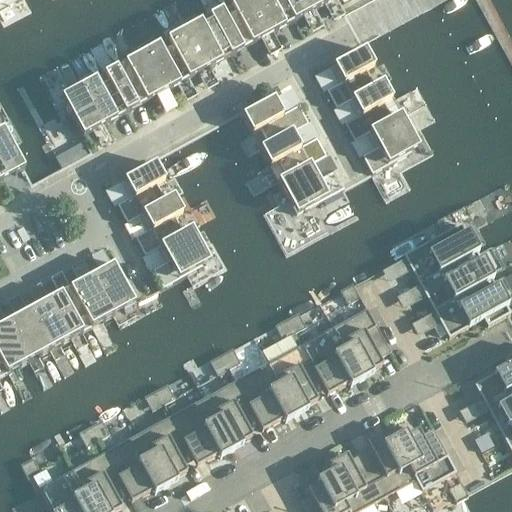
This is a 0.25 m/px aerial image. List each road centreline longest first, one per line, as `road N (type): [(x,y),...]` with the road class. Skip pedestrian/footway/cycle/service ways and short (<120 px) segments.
road 1 (residential): [(41,195),(285,64)]
road 2 (residential): [(180,511),(421,380)]
road 3 (residential): [(0,294),(73,254),(41,195)]
road 4 (residential): [(285,64),(347,178)]
road 5 (residential): [(421,380),(478,488)]
